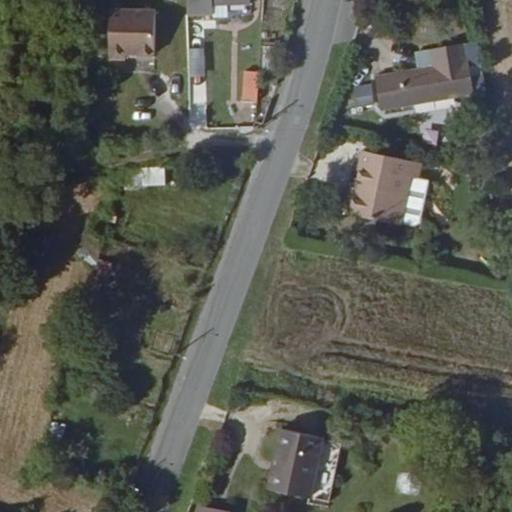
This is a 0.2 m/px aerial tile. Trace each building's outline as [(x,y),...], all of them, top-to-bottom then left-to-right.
[(154,15),(112,16),(111,67),(127,67),(127,59),(155,58),(154,15)] [(471,87),(465,57),(463,58),(459,39),(428,46),(431,63),(372,75),(376,105),(471,87)] [(241,103),(257,104),(259,73),(244,73),(241,103)] [(373,86),(353,87),(354,108),(374,107),(373,86)] [(387,215),(397,170),(414,174),(417,159),(362,146),(354,179),(353,188),(347,187),(343,209),(386,217),(387,215)] [(125,170),(126,188),(166,187),(165,169),(125,170)] [(401,218),(405,216),(414,174),(397,170),(387,215),(401,218)] [(312,498),(324,438),(285,430),(273,490),(312,498)]
